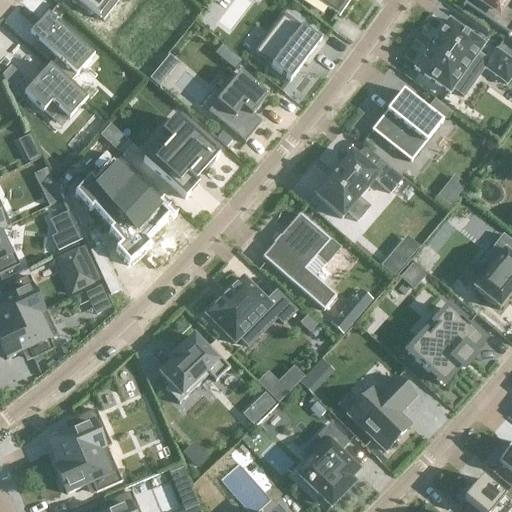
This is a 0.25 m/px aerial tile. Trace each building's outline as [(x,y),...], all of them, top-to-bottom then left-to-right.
[(75,0),(96,16),(108,0),(75,0)] [(216,0),(197,22),(221,43),(253,8),(244,0),(216,0)] [(313,0),(339,17),(350,0),(313,0)] [(511,0),(474,0),(472,4),(468,2),(467,1),(462,9),(463,10),(467,3),(492,20),(489,25),(507,37),(506,39),(508,40),(511,33),(511,0)] [(284,15),(253,55),(289,83),(320,43),(284,15)] [(415,69),(414,71),(415,72),(416,72),(447,94),(449,96),(450,94),(452,90),(463,98),(474,83),(463,76),(472,62),(506,86),(511,77),(511,63),(495,52),(488,63),(477,55),(482,48),(483,48),(484,46),(482,45),(450,23),(448,21),(447,23),(415,69)] [(46,36),(38,44),(56,60),(49,67),(49,68),(68,86),(69,85),(76,77),(91,61),(93,58),(87,52),(56,24),(46,36)] [(221,47),(213,56),(233,73),(241,64),(221,47)] [(15,89),(23,80),(10,68),(3,76),(12,93),(15,89)] [(40,78),(24,96),(26,98),(43,114),(49,107),(51,105),(54,107),(69,121),(83,105),(83,106),(87,101),(69,85),(68,86),(49,68),(40,78)] [(240,75),(208,114),(245,144),(261,124),(252,116),(267,98),(240,75)] [(151,76),(147,81),(156,89),(160,84),(151,76)] [(411,164),(442,124),(403,93),(371,133),(411,164)] [(142,163),(184,201),(198,186),(190,179),(198,169),(204,174),(217,159),(174,121),(172,123),(173,123),(162,135),(172,144),(162,155),(156,150),(150,156),(149,155),(142,163)] [(110,128),(100,139),(109,147),(119,136),(110,128)] [(96,136),(82,152),(88,157),(102,142),(96,136)] [(25,154),(29,163),(40,157),(36,149),(25,154)] [(76,194),(73,197),(74,197),(89,214),(92,211),(111,232),(108,235),(120,248),(114,253),(127,267),(130,265),(132,266),(144,256),(143,254),(149,248),(145,244),(168,219),(155,208),(159,204),(149,195),(146,199),(131,185),(134,181),(126,174),(123,177),(107,163),(110,159),(105,154),(93,167),(97,171),(82,187),(81,186),(75,193),(76,194)] [(351,156),(315,198),(341,220),(347,214),(357,223),(368,209),(358,200),(374,182),(389,195),(401,181),(380,163),(371,173),(351,156)] [(57,194),(45,199),(49,206),(60,201),(57,194)] [(441,195),(437,200),(450,210),(453,206),(441,195)] [(0,231),(1,231),(2,231),(10,227),(0,205),(0,231)] [(273,246),(262,260),(323,313),(336,298),(305,272),(317,258),(326,266),(339,250),(299,216),(280,239),(279,238),(273,246)] [(75,228),(52,239),(58,253),(82,241),(75,228)] [(0,276),(19,267),(2,231),(1,231),(0,231),(0,276)] [(475,289),(474,291),(475,292),(498,310),(497,310),(499,311),(500,310),(500,309),(511,294),(511,244),(503,237),(496,246),(504,253),(475,289)] [(84,249),(55,262),(72,299),(101,285),(84,249)] [(388,261),(380,270),(393,281),(401,272),(388,261)] [(412,268),(400,282),(413,294),(426,281),(412,268)] [(8,300),(0,303),(0,333),(45,313),(29,278),(3,290),(8,300)] [(207,316),(206,317),(207,318),(234,345),(240,340),(248,349),(259,337),(251,329),(266,313),(280,328),(295,313),(274,292),(264,302),(244,282),(244,281),(243,280),(241,281),(242,282),(229,295),(228,294),(220,303),(207,316)] [(101,291),(85,298),(96,320),(111,313),(101,291)] [(357,292),(328,327),(342,338),(371,304),(357,292)] [(423,337),(407,355),(443,388),(459,370),(462,373),(474,360),(471,357),(483,343),(447,311),(435,325),(431,321),(419,334),(423,337)] [(0,345),(7,361),(27,351),(32,361),(53,351),(48,341),(57,337),(45,313),(0,333),(0,345)] [(306,321),(299,328),(308,337),(316,330),(306,321)] [(172,364),(159,376),(169,387),(165,391),(179,406),(209,377),(215,384),(229,370),(209,349),(206,352),(193,338),(180,351),(181,353),(176,358),(174,357),(170,361),(172,364)] [(307,377),(299,386),(310,397),(319,388),(307,377)] [(372,391),(348,417),(385,453),(410,428),(397,414),(402,409),(404,410),(415,399),(394,379),(378,396),(372,391)] [(275,392),(270,397),(278,406),(287,397),(281,392),(275,392)] [(267,398),(258,406),(267,415),(275,406),(267,398)] [(318,405),(313,409),(323,419),(327,414),(318,405)] [(111,448),(95,412),(69,423),(74,433),(49,444),(60,468),(60,469),(106,449),(106,450),(111,448)] [(328,445),(298,477),(331,509),(346,493),(341,489),(357,473),(340,456),(348,448),(328,428),(320,437),(328,445)] [(245,437),(241,442),(245,446),(250,442),(245,437)] [(511,447),(499,464),(511,474),(511,447)] [(96,495),(121,484),(106,450),(106,449),(60,469),(60,468),(55,470),(67,496),(91,485),(96,495)] [(481,481),(463,502),(474,511),(511,511),(511,490),(503,499),(481,481)] [(105,504),(107,511),(138,511),(131,494),(105,504)] [(196,498),(180,504),(183,511),(185,511),(199,506),(196,498)]
